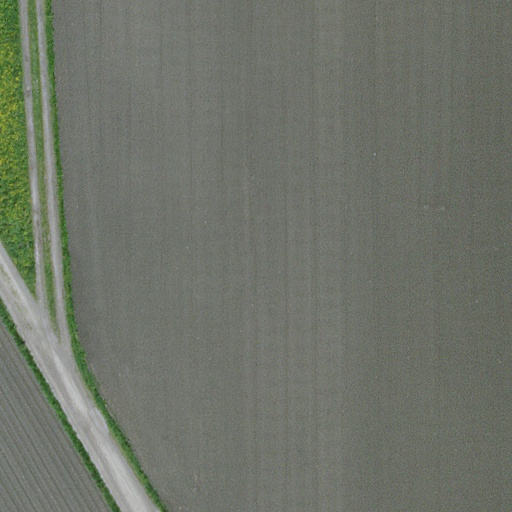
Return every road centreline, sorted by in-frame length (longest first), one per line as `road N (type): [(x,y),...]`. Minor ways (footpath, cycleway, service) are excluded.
road 1 (track): [(50,391),(33,0)]
road 2 (track): [(0,297),(123,511)]
